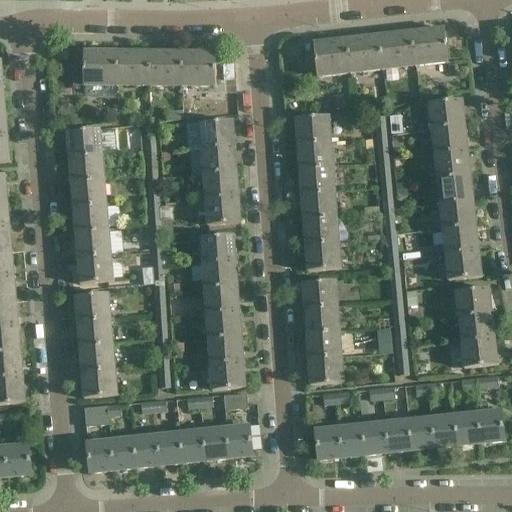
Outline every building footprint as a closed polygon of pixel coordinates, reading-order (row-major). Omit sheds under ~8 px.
[(445,30),(412,33),(417,68),(449,64),(445,30)] [(384,72),(417,68),(412,33),(380,37),(384,72)] [(352,76),(384,72),(380,37),(348,41),(352,76)] [(319,80),(352,76),(348,41),(315,45),(319,80)] [(85,89),(118,89),(118,55),(85,54),(85,89)] [(118,89),(151,89),(151,55),(118,55),(118,89)] [(183,55),(151,55),(151,89),(183,89),(183,55)] [(183,89),(195,89),(216,89),(216,55),(183,55),(183,89)] [(351,97),(334,98),(336,109),(353,108),(351,97)] [(465,128),(462,101),(429,105),(432,131),(465,128)] [(70,122),(74,112),(61,107),(57,117),(70,122)] [(0,140),(9,140),(7,114),(0,115),(0,140)] [(299,148),(333,145),(331,118),(297,121),(299,148)] [(392,137),(403,136),(401,118),(390,119),(392,137)] [(385,132),(384,119),(375,120),(376,132),(385,132)] [(203,152),(236,149),(234,123),(201,126),(203,152)] [(468,153),(465,128),(432,131),(435,157),(468,153)] [(155,131),(146,131),(147,144),(155,143),(155,131)] [(101,132),(68,135),(70,160),(103,157),(101,132)] [(377,142),(377,145),(387,144),(385,132),(376,132),(377,142)] [(393,139),(394,149),(403,148),(402,138),(393,139)] [(0,166),(11,165),(9,140),(0,140),(0,166)] [(155,143),(147,144),(147,156),(156,156),(155,143)] [(388,157),(387,144),(377,145),(379,158),(388,157)] [(334,170),(333,145),(299,148),(301,173),(334,170)] [(238,175),(236,149),(203,152),(205,177),(238,175)] [(471,178),(468,153),(435,157),(438,182),(471,178)] [(148,169),(157,168),(156,156),(147,156),(148,169)] [(106,183),(103,157),(70,160),(72,186),(106,183)] [(379,158),(380,170),(389,169),(388,157),(379,158)] [(395,161),(396,172),(404,171),(403,160),(395,161)] [(148,169),(149,182),(158,181),(158,180),(157,168),(148,169)] [(390,182),(389,169),(380,170),(381,183),(390,182)] [(303,198),(336,195),(334,170),(301,173),(303,198)] [(206,203),(240,200),(238,175),(205,177),(206,203)] [(0,178),(0,203),(9,203),(6,178),(0,178)] [(474,203),(471,178),(438,182),(440,207),(474,203)] [(158,194),(158,181),(149,182),(150,194),(158,194)] [(381,183),(382,195),(391,194),(390,182),(381,183)] [(106,183),(72,186),(74,210),(108,208),(106,183)] [(398,197),(409,196),(408,186),(397,187),(398,197)] [(158,194),(150,194),(150,207),(159,206),(158,194)] [(393,207),(391,194),(382,195),(383,208),(393,207)] [(305,223),(338,220),(336,195),(303,198),(305,223)] [(242,226),(240,200),(206,203),(209,229),(242,226)] [(0,229),(11,228),(9,203),(0,203),(0,229)] [(477,229),(474,203),(440,207),(443,232),(477,229)] [(159,206),(150,207),(151,219),(160,219),(159,206)] [(393,207),(383,208),(384,217),(385,221),(394,220),(393,212),(393,207)] [(110,233),(108,208),(74,210),(77,236),(110,233)] [(152,229),(152,232),(161,231),(161,235),(173,234),(172,223),(160,223),(160,219),(151,219),(152,229)] [(305,223),(307,248),(340,246),(338,220),(305,223)] [(394,220),(385,221),(386,233),(395,232),(394,220)] [(0,254),(13,253),(11,228),(0,229),(0,254)] [(480,254),(477,229),(443,232),(446,258),(480,254)] [(161,235),(161,231),(152,232),(153,245),(162,244),(161,235)] [(386,234),(370,236),(371,243),(381,242),(387,241),(387,246),(396,245),(395,232),(386,233),(386,234)] [(110,233),(77,236),(79,261),(112,258),(110,233)] [(201,241),(203,267),(237,264),(235,238),(201,241)] [(153,245),(153,257),(162,257),(162,244),(153,245)] [(397,257),(396,245),(387,246),(387,248),(388,258),(397,257)] [(342,272),(340,246),(307,248),(309,274),(342,272)] [(0,280),(15,279),(13,253),(0,254),(0,280)] [(483,280),(480,254),(446,258),(449,283),(483,280)] [(163,269),(162,257),(153,257),(154,270),(163,269)] [(397,257),(388,258),(389,271),(399,270),(398,263),(397,257)] [(115,285),(112,258),(79,261),(81,288),(115,285)] [(239,289),(237,264),(203,267),(205,292),(239,289)] [(154,270),(155,282),(164,282),(163,269),(154,270)] [(399,277),(390,278),(391,290),(400,289),(399,277)] [(0,305),(17,304),(15,279),(0,280),(0,305)] [(303,286),(305,312),(339,310),(337,284),(303,286)] [(169,295),(180,293),(180,286),(168,287),(169,295)] [(207,318),(241,315),(239,289),(205,292),(207,318)] [(400,289),(391,290),(392,303),(402,302),(400,289)] [(164,290),(156,290),(156,303),(165,302),(165,295),(164,290)] [(456,294),(459,320),(493,317),(490,290),(456,294)] [(408,310),(418,308),(416,294),(407,295),(408,310)] [(76,300),(78,325),(112,322),(109,297),(76,300)] [(165,302),(156,303),(157,315),(166,315),(165,302)] [(392,303),(394,315),(403,314),(402,302),(392,303)] [(0,330),(20,329),(17,304),(0,305),(0,330)] [(341,335),(339,310),(305,312),(307,338),(341,335)] [(395,328),(404,327),(403,314),(394,315),(395,328)] [(166,315),(157,315),(158,328),(167,327),(166,315)] [(243,340),(241,315),(207,318),(209,343),(243,340)] [(495,342),(493,317),(459,320),(461,346),(495,342)] [(114,347),(112,322),(78,325),(80,350),(114,347)] [(167,327),(158,328),(159,341),(167,340),(167,327)] [(405,340),(404,327),(395,328),(395,330),(396,340),(405,340)] [(0,356),(22,354),(20,329),(0,330),(0,356)] [(309,363),(343,360),(341,335),(307,338),(309,363)] [(159,353),(168,353),(167,340),(159,341),(159,353)] [(211,368),(245,365),(243,340),(209,343),(211,368)] [(405,340),(396,340),(397,353),(406,352),(405,340)] [(498,367),(495,342),(461,346),(464,371),(498,367)] [(83,376),(116,373),(114,347),(80,350),(83,376)] [(408,365),(406,352),(397,353),(398,366),(408,365)] [(159,353),(160,366),(169,365),(168,353),(159,353)] [(0,381),(24,380),(22,354),(0,356),(0,381)] [(345,386),(343,360),(309,363),(311,389),(345,386)] [(170,378),(169,365),(160,366),(161,378),(170,378)] [(247,391),(245,365),(211,368),(213,394),(247,391)] [(398,366),(400,378),(409,377),(408,365),(398,366)] [(119,399),(116,373),(83,376),(85,402),(119,399)] [(162,391),(170,391),(170,378),(161,378),(162,391)] [(498,379),(475,382),(476,393),(499,391),(498,379)] [(24,380),(0,381),(0,408),(26,406),(24,380)] [(475,382),(462,383),(463,395),(476,393),(475,382)] [(440,385),(428,387),(429,398),(442,397),(440,385)] [(428,387),(416,388),(417,400),(429,398),(428,387)] [(395,390),(382,392),(383,403),(396,402),(395,390)] [(382,392),(369,393),(371,405),(383,403),(382,392)] [(348,395),(336,397),(337,408),(350,407),(348,395)] [(247,396),(225,398),(226,413),(249,411),(247,396)] [(336,397),(323,398),(324,410),(337,408),(336,397)] [(216,407),(215,399),(202,401),(202,408),(216,407)] [(190,410),(202,408),(202,401),(189,402),(190,410)] [(167,404),(155,405),(155,413),(168,412),(167,404)] [(155,413),(155,405),(142,406),(143,414),(155,413)] [(478,407),(479,416),(482,447),(506,444),(503,414),(489,415),(488,406),(478,407)] [(121,408),(108,410),(109,418),(122,416),(121,408)] [(110,429),(109,418),(108,410),(85,412),(87,431),(110,429)] [(16,416),(3,417),(4,425),(17,424),(16,416)] [(459,449),(482,447),(479,416),(456,419),(459,449)] [(436,451),(459,449),(456,419),(433,421),(436,451)] [(414,454),(436,451),(433,421),(410,423),(414,454)] [(391,456),(414,454),(410,423),(387,426),(391,456)] [(367,459),(391,456),(387,426),(364,428),(367,459)] [(343,461),(367,459),(364,428),(339,431),(343,461)] [(228,431),(231,462),(254,459),(251,429),(228,431)] [(208,464),(231,462),(228,431),(205,434),(208,464)] [(319,464),(343,461),(339,431),(316,434),(319,464)] [(185,467),(208,464),(205,434),(182,436),(185,467)] [(162,469),(185,467),(182,436),(158,439),(162,469)] [(138,472),(162,469),(158,439),(135,441),(138,472)] [(115,474),(138,472),(135,441),(112,444),(115,474)] [(91,476),(115,474),(112,444),(88,446),(91,476)] [(6,450),(9,480),(33,478),(30,448),(6,450)] [(0,481),(9,480),(6,450),(0,450),(0,481)]
